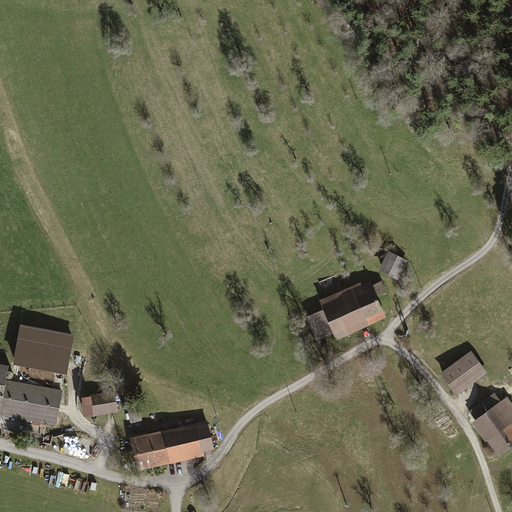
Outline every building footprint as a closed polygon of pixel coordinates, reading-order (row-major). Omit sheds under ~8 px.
[(407,261),(389,252),(380,270),(398,279),(407,261)] [(361,285),(322,303),(326,312),(307,320),(316,341),(335,333),(338,340),(387,318),(379,302),(389,297),(382,282),(372,286),(370,283),(362,287),(361,285)] [(75,334),(21,324),(14,364),(67,374),(75,334)] [(488,373),(472,351),(441,374),(457,396),(488,373)] [(0,419),(1,416),(57,426),(63,392),(5,381),(7,370),(0,368),(0,419)] [(114,392),(79,398),(83,418),(118,412),(114,392)] [(475,424),(499,456),(511,446),(511,407),(506,400),(501,403),(494,394),(471,412),(478,422),(475,424)] [(128,412),(130,424),(143,422),(141,410),(128,412)] [(206,422),(131,440),(138,471),(203,455),(202,452),(213,450),(206,422)]
